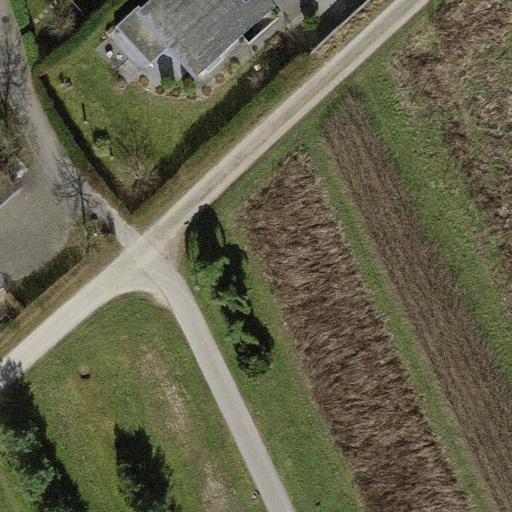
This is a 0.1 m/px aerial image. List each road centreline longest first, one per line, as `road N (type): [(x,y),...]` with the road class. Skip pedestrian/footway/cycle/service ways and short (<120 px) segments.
road 1 (track): [(0,381),(418,0)]
road 2 (track): [(283,511),(187,308),(143,250)]
road 3 (residential): [(0,11),(41,130),(108,216)]
